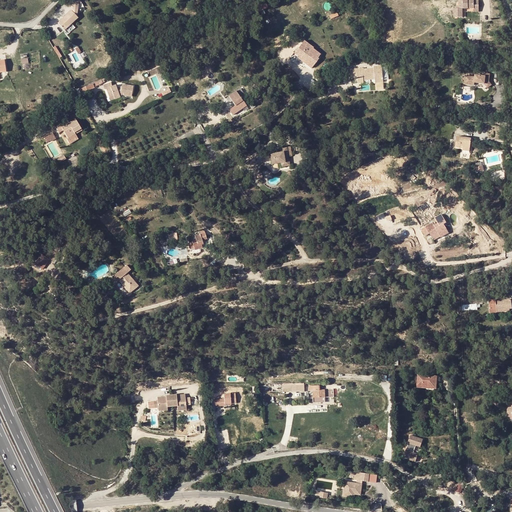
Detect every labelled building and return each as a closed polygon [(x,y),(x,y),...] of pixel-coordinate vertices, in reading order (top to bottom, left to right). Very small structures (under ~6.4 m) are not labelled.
[(470,1),(469,0),(460,0),(461,7),(461,10),(458,10),(456,10),(457,19),(465,18),(464,10),(476,9),(476,13),(481,13),(480,0),(470,1)] [(268,7),(266,3),(256,7),(258,12),(263,9),(268,7)] [(64,30),(68,27),(71,23),(78,17),(77,16),(72,10),(58,23),(64,30)] [(329,20),(338,16),(336,10),(326,14),(329,20)] [(313,47),(304,40),(294,53),(298,56),(299,55),(309,62),(307,65),(311,68),(318,59),(317,58),(320,54),(312,48),(313,47)] [(81,59),(85,57),(79,46),(75,49),(81,59)] [(309,62),(299,55),(298,56),(297,57),(307,65),(309,62)] [(375,83),(383,82),(382,80),(382,74),(381,66),(373,67),(373,68),(365,69),(365,64),(355,65),(356,72),(356,71),(357,83),(363,82),(363,80),(374,79),(375,83)] [(476,75),(476,78),(467,77),(466,84),(475,85),(476,82),(485,83),(488,87),(490,85),(488,82),(489,74),(484,73),(484,76),(476,75)] [(112,86),(110,82),(103,85),(104,89),(106,89),(107,88),(108,90),(107,91),(109,97),(113,96),(114,99),(120,97),(120,96),(118,92),(120,92),(124,92),(124,95),(123,96),(128,96),(128,95),(132,95),(133,86),(122,84),(122,86),(121,88),(118,89),(117,89),(117,88),(116,85),(112,86)] [(95,85),(94,83),(79,89),(80,93),(87,90),(87,91),(96,87),(95,85)] [(246,105),(236,91),(229,96),(235,106),(229,110),(232,114),(246,105)] [(82,130),(76,120),(70,124),(68,121),(62,125),(61,123),(56,126),(59,132),(63,130),(68,138),(75,134),(82,130)] [(52,134),(44,138),(47,142),(54,138),(52,134)] [(470,148),(471,138),(456,136),(455,147),(463,148),(463,147),(470,148)] [(282,166),(289,165),(287,147),(283,147),(283,151),(271,153),(273,163),(281,162),(282,166)] [(93,208),(102,200),(99,197),(90,206),(93,208)] [(426,227),(432,238),(439,233),(440,236),(441,237),(449,233),(444,224),(446,223),(442,215),(432,221),(433,222),(433,223),(426,227)] [(207,238),(204,230),(194,233),(196,240),(192,241),(195,249),(202,247),(201,244),(204,244),(202,240),(207,238)] [(60,245),(56,243),(53,247),(52,246),(51,248),(55,252),(60,245)] [(57,253),(55,252),(51,248),(50,248),(45,256),(51,261),(57,253)] [(35,271),(44,261),(35,254),(27,263),(35,271)] [(70,286),(75,279),(66,273),(62,280),(70,286)] [(127,273),(122,278),(119,280),(130,293),(134,289),(130,286),(135,282),(127,273)] [(496,299),(489,300),(490,313),(497,312),(497,310),(506,309),(505,300),(496,301),(496,299)] [(417,374),(416,386),(426,386),(435,387),(436,376),(430,375),(417,374)] [(273,394),(272,390),(283,389),(283,391),(291,391),(292,383),(283,384),(283,383),(265,384),(265,392),(269,392),(269,394),(273,394)] [(309,386),(309,390),(313,390),(313,403),(325,402),(325,390),(319,390),(319,385),(309,386)] [(224,399),(214,400),(215,407),(225,406),(225,404),(231,404),(236,403),(235,393),(224,394),(224,399)] [(158,401),(154,402),(155,408),(159,408),(159,411),(168,410),(167,407),(177,406),(178,407),(186,406),(186,405),(190,405),(189,397),(185,398),(185,395),(176,396),(176,395),(166,396),(166,397),(158,398),(158,401)] [(423,440),(411,436),(408,444),(409,444),(407,451),(406,451),(404,458),(405,459),(416,462),(418,455),(413,454),(416,446),(420,448),(423,440)] [(367,483),(368,475),(361,474),(355,473),(354,481),(359,482),(367,483)] [(342,497),(347,498),(347,496),(351,497),(352,492),(354,492),(353,494),(360,495),(361,486),(346,483),(345,491),(343,490),(342,497)]
